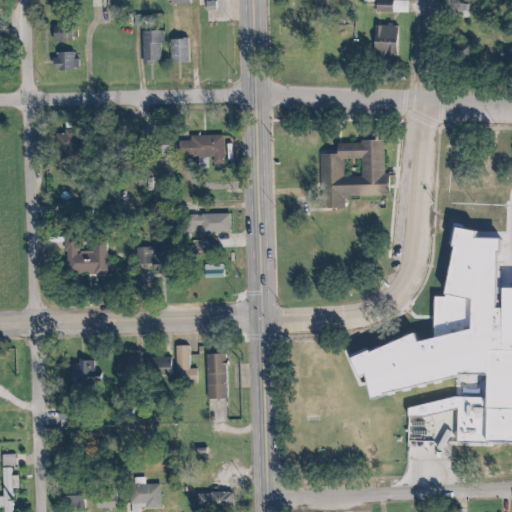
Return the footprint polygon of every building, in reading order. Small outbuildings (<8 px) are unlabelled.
[(391,0),(377,0),(377,13),(391,13),(391,0)] [(387,23),(387,57),(409,57),(409,24),(387,23)] [(51,43),(73,43),(73,26),(51,26),(51,43)] [(371,27),(371,60),(396,60),(396,27),(371,27)] [(163,64),(163,31),(142,31),(142,64),(163,64)] [(452,39),(452,63),(471,63),(471,39),(452,39)] [(171,63),(190,63),(190,40),(171,40),(171,63)] [(78,53),(53,53),(53,72),(78,72),(78,53)] [(79,131),(55,133),(57,160),(81,158),(79,131)] [(332,153),(333,209),(344,209),(355,208),(355,195),(405,192),(407,172),(400,171),(395,137),(370,136),(371,142),(351,142),(354,158),(375,158),(377,176),(353,176),(351,153),(344,153),(332,153)] [(178,137),(178,161),(209,161),(209,166),(224,165),(223,137),(178,137)] [(511,288),(511,191),(503,191),(503,225),(511,225),(511,248),(511,289),(511,288)] [(452,212),(451,194),(438,194),(438,212),(452,212)] [(230,233),(230,216),(187,216),(187,233),(230,233)] [(108,244),(91,244),(91,252),(69,252),(69,275),(108,275),(108,244)] [(152,265),(152,277),(166,277),(166,265),(179,265),(179,247),(135,247),(135,265),(152,265)] [(187,344),(187,381),(208,381),(208,368),(200,368),(200,343),(187,344)] [(176,385),(198,385),(198,369),(190,369),(190,347),(176,347),(176,385)] [(217,350),(220,398),(238,398),(236,350),(217,350)] [(129,357),(131,374),(184,370),(183,354),(129,357)] [(206,355),(206,401),(227,401),(227,355),(206,355)] [(116,360),(116,379),(141,379),(141,360),(116,360)] [(96,361),(71,361),(71,384),(96,384),(96,361)] [(12,511),(12,489),(15,489),(16,456),(1,456),(1,511),(12,511)] [(141,483),(142,503),(159,503),(159,507),(172,507),(170,482),(141,483)] [(117,511),(117,486),(96,486),(96,511),(117,511)] [(132,486),(132,509),(160,509),(160,486),(132,486)] [(108,489),(108,508),(114,507),(114,511),(118,511),(122,511),(122,508),(128,508),(128,489),(108,489)] [(86,511),(86,490),(62,490),(62,511),(86,511)] [(210,491),(210,506),(245,505),(244,490),(210,491)]
